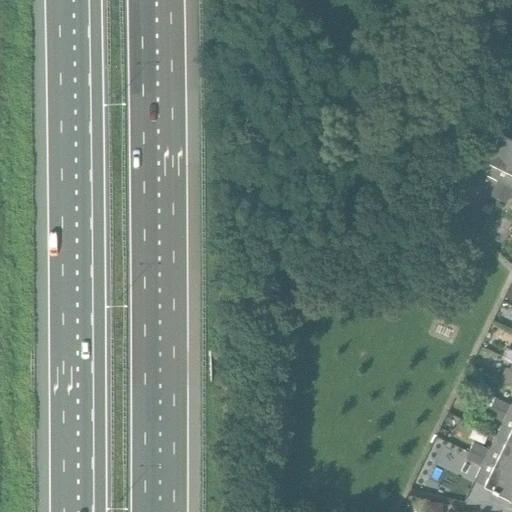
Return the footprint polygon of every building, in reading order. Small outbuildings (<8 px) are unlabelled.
[(490,196),(499,200),(511,173),(511,141),(502,136),(483,174),(498,181),(490,196)] [(511,194),(511,173),(499,200),(507,204),(511,194)] [(511,362),(502,357),(498,365),(511,371),(511,362)] [(491,406),(511,416),(511,403),(511,405),(482,391),(478,400),(491,406)] [(511,442),(511,416),(491,406),(487,415),(502,422),(496,435),(511,442)] [(470,450),(511,470),(511,442),(496,435),(489,450),(474,442),(470,450)] [(511,500),(511,497),(511,470),(470,450),(469,452),(453,445),(449,452),(465,460),(465,459),(481,467),(467,494),(491,506),(497,493),(511,500)]
